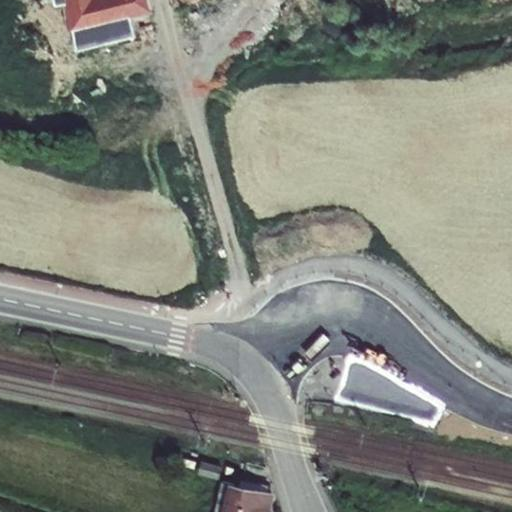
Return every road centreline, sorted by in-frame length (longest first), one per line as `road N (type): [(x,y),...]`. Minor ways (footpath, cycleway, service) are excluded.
road 1 (tertiary): [(511,418),(472,401),(353,321),(307,331),(258,367)]
road 2 (tertiary): [(0,297),(234,348),(258,367)]
road 3 (tertiary): [(307,511),(258,367)]
